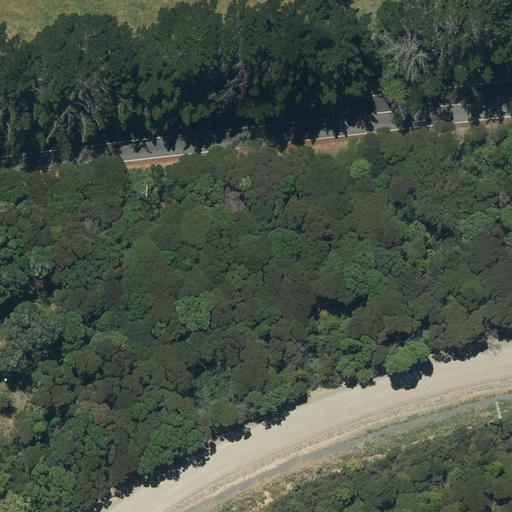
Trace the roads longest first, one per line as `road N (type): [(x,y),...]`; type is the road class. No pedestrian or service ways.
road 1 (tertiary): [(0,157),(511,99)]
road 2 (residential): [(135,511),(249,446),(365,401),(511,359)]
